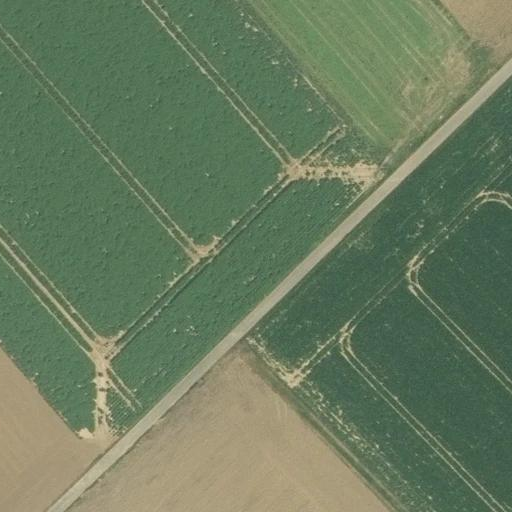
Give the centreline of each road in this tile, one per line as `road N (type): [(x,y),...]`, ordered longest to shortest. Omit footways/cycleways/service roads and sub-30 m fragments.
road 1 (track): [(511,65),(56,511)]
road 2 (track): [(397,511),(230,341)]
